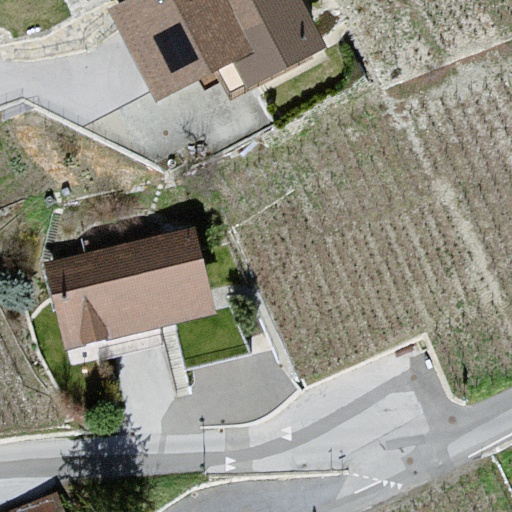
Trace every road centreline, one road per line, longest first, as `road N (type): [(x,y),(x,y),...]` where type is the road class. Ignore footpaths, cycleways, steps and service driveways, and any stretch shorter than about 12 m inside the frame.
road 1 (residential): [(382,465),(0,475)]
road 2 (residential): [(511,420),(382,465)]
